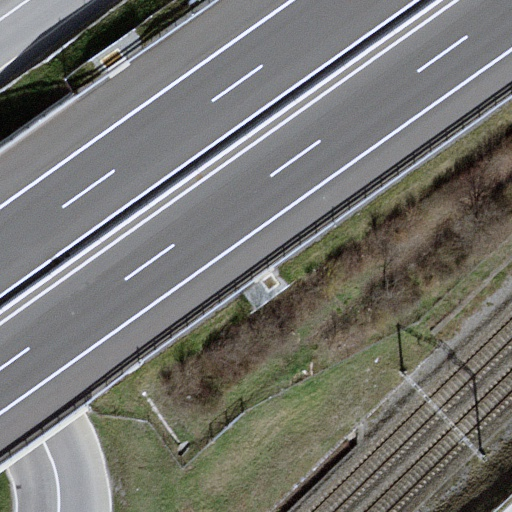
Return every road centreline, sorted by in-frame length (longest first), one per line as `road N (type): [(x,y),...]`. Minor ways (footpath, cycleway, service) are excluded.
road 1 (motorway): [(0,369),(511,7)]
road 2 (motorway): [(353,0),(0,250)]
road 3 (unclassified): [(58,511),(48,451),(0,375)]
